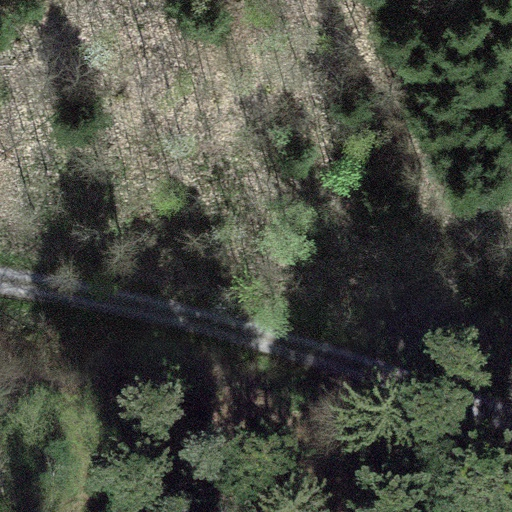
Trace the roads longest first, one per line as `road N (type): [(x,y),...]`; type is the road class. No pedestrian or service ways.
road 1 (track): [(357,366),(189,319),(0,281)]
road 2 (track): [(511,420),(357,366)]
